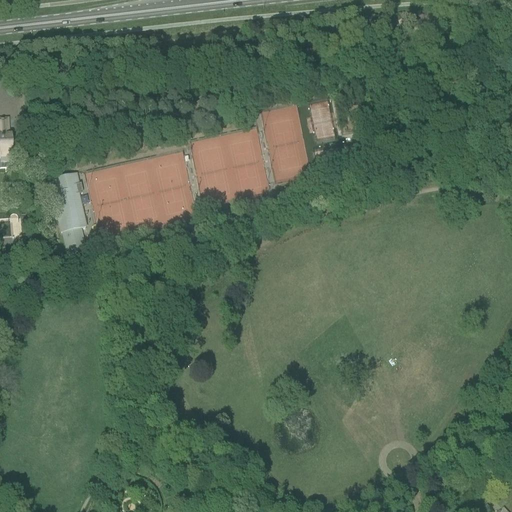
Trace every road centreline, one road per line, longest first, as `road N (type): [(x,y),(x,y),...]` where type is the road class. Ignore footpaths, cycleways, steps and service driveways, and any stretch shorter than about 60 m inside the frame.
road 1 (track): [(511,189),(462,186),(306,219),(149,312),(169,432),(218,451),(300,511)]
road 2 (primary): [(0,28),(248,0)]
